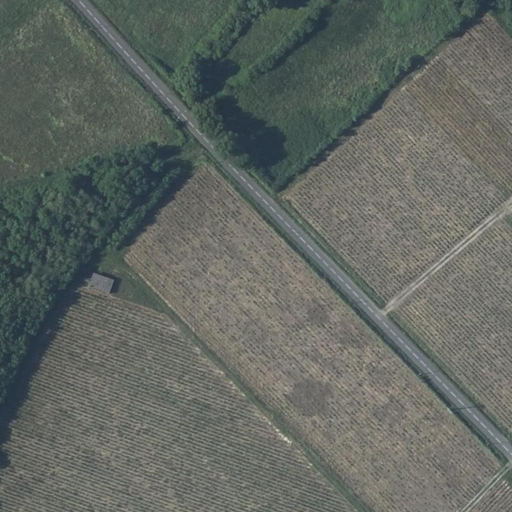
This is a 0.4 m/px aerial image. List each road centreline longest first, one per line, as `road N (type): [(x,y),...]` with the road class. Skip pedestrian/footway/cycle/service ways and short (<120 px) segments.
road 1 (tertiary): [(78,0),(511,455)]
road 2 (track): [(0,413),(70,279),(203,136)]
